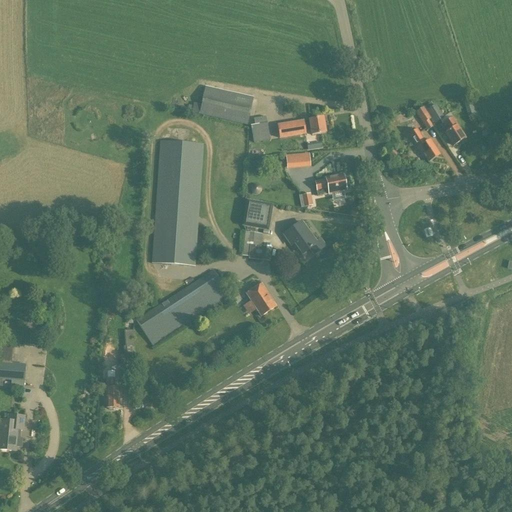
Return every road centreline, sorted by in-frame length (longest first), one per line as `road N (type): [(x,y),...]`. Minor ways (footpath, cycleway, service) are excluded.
road 1 (primary): [(39,511),(394,292)]
road 2 (tertiary): [(379,197),(338,0)]
road 3 (unclassified): [(379,197),(511,172)]
